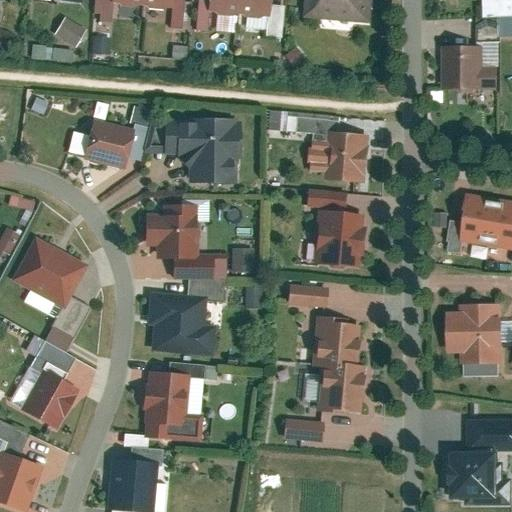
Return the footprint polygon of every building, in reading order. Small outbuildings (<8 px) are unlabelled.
[(239,0),(210,0),(209,10),(238,12),(239,0)] [(269,0),(239,0),(238,12),(268,15),(269,0)] [(373,0),(305,0),(304,15),(372,21),(373,0)] [(70,19),(60,35),(80,47),(90,31),(70,19)] [(95,63),(111,63),(112,38),(95,38),(95,63)] [(482,47),(443,46),(442,90),(481,91),(482,47)] [(135,123),(153,126),(156,110),(138,107),(135,123)] [(136,126),(97,118),(89,156),(128,164),(136,126)] [(244,123),(173,119),(170,159),(193,161),(192,179),(240,181),(244,123)] [(372,135),(320,131),(317,176),(369,180),(372,135)] [(511,201),(468,195),(464,222),(451,220),(447,248),(462,250),(464,240),(511,246),(511,201)] [(198,206),(147,205),(146,251),(197,252),(198,206)] [(369,214),(321,211),(318,260),(365,264),(369,214)] [(94,267),(39,236),(13,281),(68,312),(94,267)] [(209,297),(154,293),(150,356),(215,360),(218,326),(207,325),(209,297)] [(369,319),(384,318),(383,293),(367,294),(369,319)] [(460,309),(446,309),(448,352),(463,351),(464,360),(502,359),(502,340),(511,339),(511,318),(502,318),(502,301),(459,302),(460,309)] [(365,318),(320,316),(317,361),(328,362),(363,364),(365,318)] [(363,364),(328,362),(325,407),(365,409),(368,364),(363,364)] [(82,388),(48,369),(26,409),(61,427),(82,388)] [(193,374),(148,371),(145,422),(190,425),(193,374)] [(511,417),(468,417),(468,448),(511,447),(511,417)] [(289,420),(289,441),(330,441),(331,421),(289,420)] [(503,450),(450,452),(452,507),(504,506),(503,450)] [(7,453),(0,470),(0,503),(22,511),(29,511),(46,467),(7,453)] [(166,460),(116,455),(110,504),(161,510),(166,460)]
